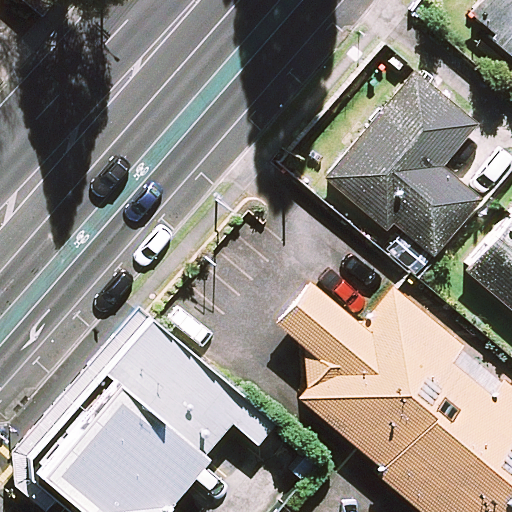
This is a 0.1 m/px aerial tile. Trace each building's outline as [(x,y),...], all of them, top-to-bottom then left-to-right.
[(511,0),(478,0),(466,15),(511,53),(511,0)] [(471,124),(410,74),(324,180),(382,228),(388,221),(430,255),(475,199),(436,167),(471,124)] [(511,215),(464,272),(511,313),(511,215)] [(511,511),(511,381),(388,271),(351,311),(313,278),(271,325),(313,363),(283,396),(413,511),(511,511)] [(275,422),(145,311),(23,453),(25,473),(70,511),(154,511),(226,429),(250,450),(275,422)]
